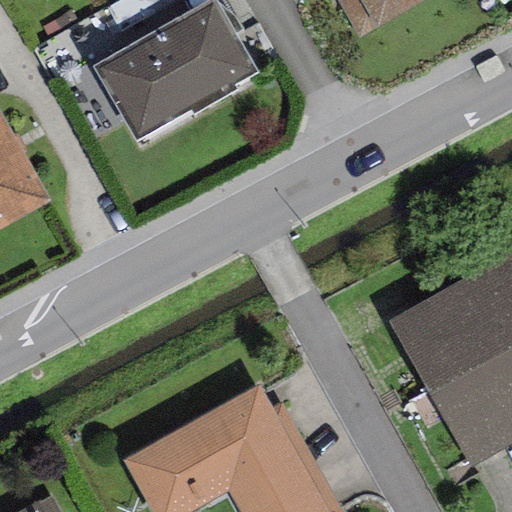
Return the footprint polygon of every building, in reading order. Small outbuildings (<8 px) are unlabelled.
[(214,0),(213,0),(93,68),(135,141),(190,110),(193,115),(236,91),(233,84),(256,71),(214,0)] [(335,0),(358,39),(424,0),(335,0)] [(0,230),(50,203),(0,114),(0,230)] [(511,250),(511,251),(387,321),(471,469),(511,445),(511,250)] [(259,387),(122,460),(149,511),(190,511),(229,492),(240,511),(340,511),(281,402),(270,408),(259,387)] [(58,511),(49,496),(18,511),(58,511)]
